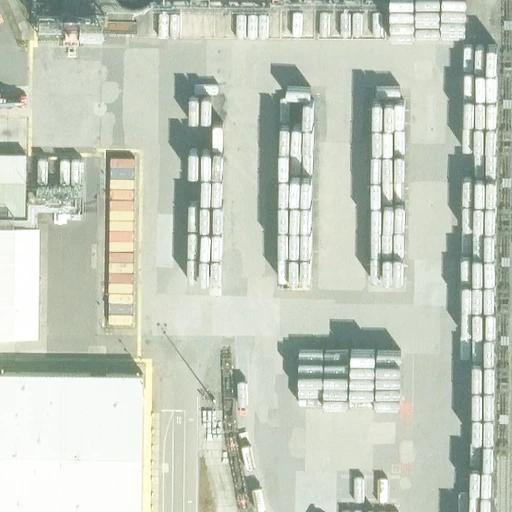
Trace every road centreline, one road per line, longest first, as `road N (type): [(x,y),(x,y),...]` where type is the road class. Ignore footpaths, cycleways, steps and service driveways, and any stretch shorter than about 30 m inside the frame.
road 1 (unknown): [(163,59),(403,52),(429,65),(442,85),(445,117),(426,306)]
road 2 (unknown): [(163,59),(72,64),(71,138),(87,155),(167,166)]
road 3 (unknown): [(426,306),(424,511)]
road 4 (unknown): [(250,317),(254,414),(281,511)]
road 5 (unknown): [(179,511),(171,322)]
road 6 (unknown): [(250,317),(426,306)]
road 7 (unknown): [(171,322),(0,332)]
road 8 (unknown): [(171,322),(167,166)]
